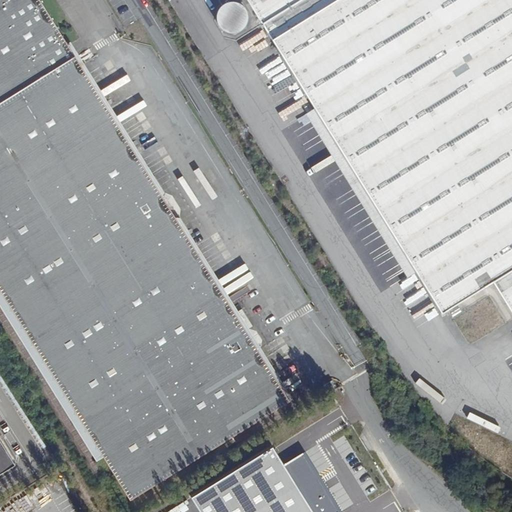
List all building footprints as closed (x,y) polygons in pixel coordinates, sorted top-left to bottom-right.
[(294,404),(120,123),(41,0),(0,0),(0,295),(21,330),(24,323),(108,459),(134,503),(294,404)] [(511,0),(247,0),(441,313),(492,282),(511,314),(511,0)] [(21,330),(102,463),(108,459),(24,323),(21,330)] [(0,473),(14,464),(0,442),(0,473)] [(327,451),(317,488),(317,489),(332,492),(342,455),(327,451)] [(376,511),(362,489),(325,511),(376,511)]
